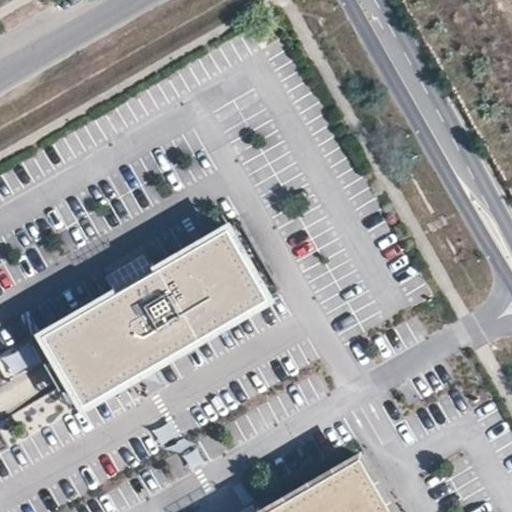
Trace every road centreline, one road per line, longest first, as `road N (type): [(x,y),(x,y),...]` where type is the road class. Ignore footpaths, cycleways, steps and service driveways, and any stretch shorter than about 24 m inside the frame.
road 1 (tertiary): [(367,0),(511,257)]
road 2 (residential): [(133,0),(0,76)]
